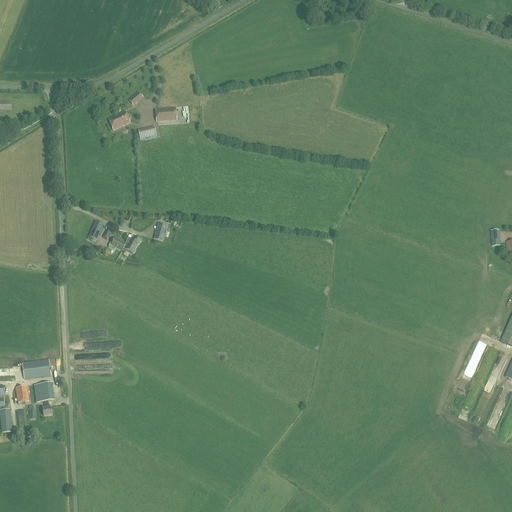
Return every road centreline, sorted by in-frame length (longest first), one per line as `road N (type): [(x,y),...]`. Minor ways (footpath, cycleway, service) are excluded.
road 1 (unclassified): [(74,511),(49,87)]
road 2 (unclassified): [(246,0),(108,79),(49,87)]
road 3 (unclassified): [(511,43),(377,0)]
